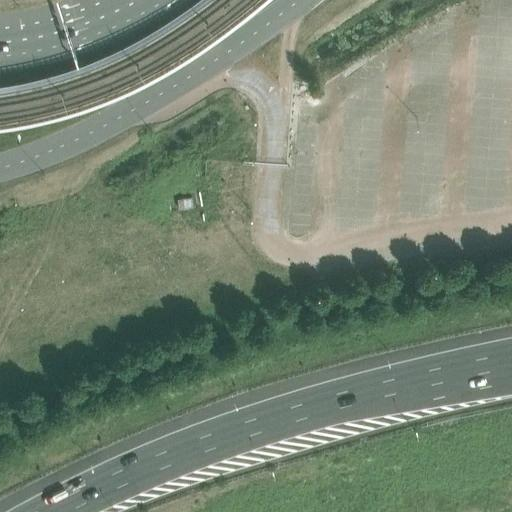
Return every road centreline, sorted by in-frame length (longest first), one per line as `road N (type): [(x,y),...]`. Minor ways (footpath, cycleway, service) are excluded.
road 1 (motorway): [(511,362),(267,422),(148,466),(55,511)]
road 2 (secondary): [(0,166),(128,113),(297,0)]
road 3 (secondary): [(137,0),(0,39)]
